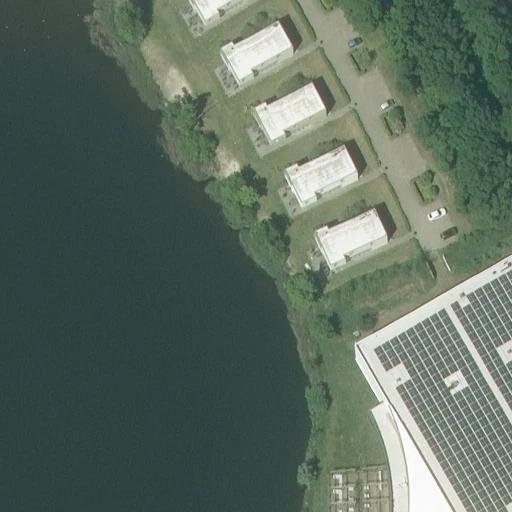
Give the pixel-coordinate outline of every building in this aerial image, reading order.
[(217,18),(247,0),(187,0),(195,12),(206,6),(207,8),(196,15),(205,30),(219,21),(217,18)] [(251,78),(293,55),(279,29),(234,53),(232,50),(221,56),(229,71),(240,65),(241,68),(230,74),(239,89),(253,81),(251,78)] [(284,139),(326,117),(312,91),(267,114),(266,110),(254,116),(262,132),(273,126),(274,129),(263,134),(271,150),(285,142),(284,139)] [(314,200),(357,180),(345,153),(299,175),(297,171),(285,177),(293,193),(304,187),(305,190),(294,196),(301,211),(316,204),(314,200)] [(344,263),(387,243),(375,216),(329,237),(327,233),(315,239),(322,255),(334,250),(335,252),(323,258),(331,273),(346,266),(344,263)] [(511,511),(511,271),(356,361),(384,410),(369,420),(374,430),(378,440),(381,450),(384,461),(387,471),(389,482),(390,493),(391,504),(391,511),(511,511)]
